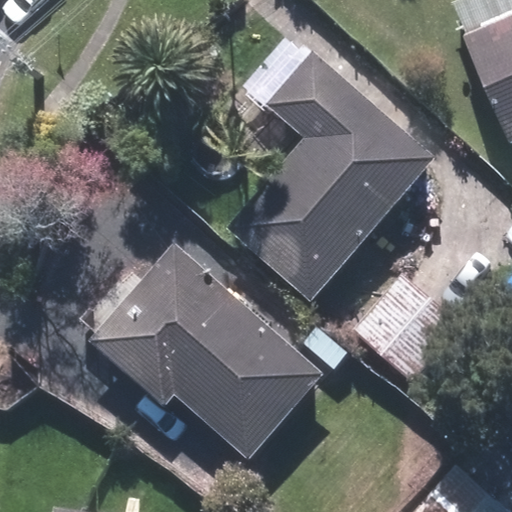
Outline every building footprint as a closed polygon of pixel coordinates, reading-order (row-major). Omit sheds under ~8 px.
[(469,36),(511,134),(511,0),(461,0),(459,1),(474,35),(469,36)] [(318,296),(415,380),(466,323),(406,271),(390,288),(352,255),(438,159),(317,53),(272,104),(311,137),(232,226),(314,299),(318,296)] [(511,208),(511,180),(464,139),(440,166),(501,221),(511,208)] [(179,394),(253,459),(327,373),(178,243),(93,339),(170,406),(179,394)] [(511,511),(511,510),(460,462),(415,511),(511,511)]
